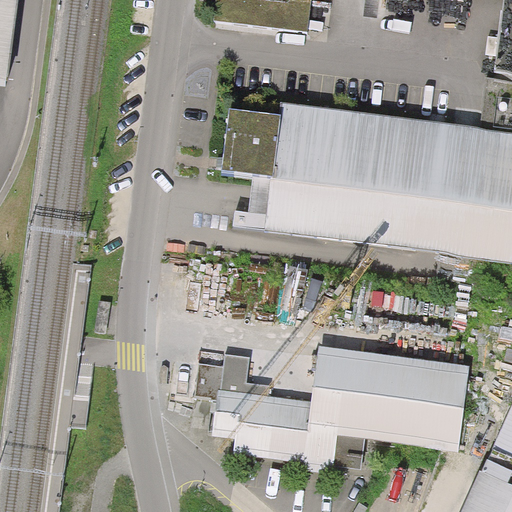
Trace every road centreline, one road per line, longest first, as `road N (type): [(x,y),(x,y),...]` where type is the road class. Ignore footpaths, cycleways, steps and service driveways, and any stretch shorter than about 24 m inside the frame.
road 1 (unclassified): [(147,464),(130,333),(172,0)]
road 2 (unclassified): [(147,464),(188,465),(256,511)]
